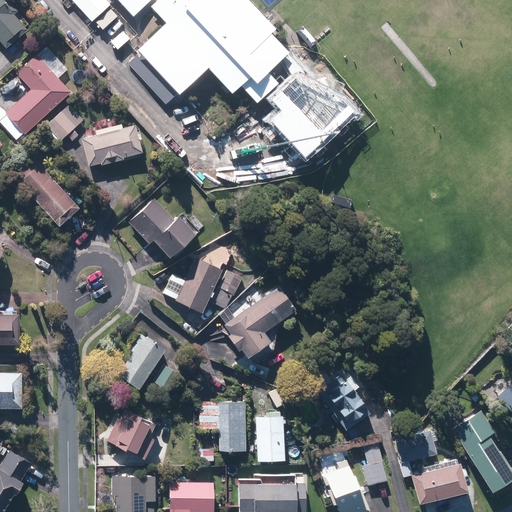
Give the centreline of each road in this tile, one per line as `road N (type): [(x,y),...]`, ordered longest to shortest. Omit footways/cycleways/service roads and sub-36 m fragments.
road 1 (residential): [(67,333),(71,511)]
road 2 (residential): [(67,333),(115,300),(119,288),(98,257),(70,281)]
